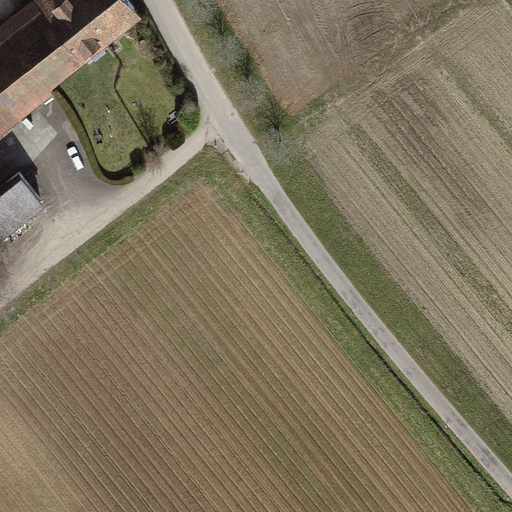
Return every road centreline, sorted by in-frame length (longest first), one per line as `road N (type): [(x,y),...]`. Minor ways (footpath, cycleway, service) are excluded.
road 1 (track): [(162,0),(228,124),(331,269),(511,484)]
road 2 (track): [(228,124),(0,302)]
